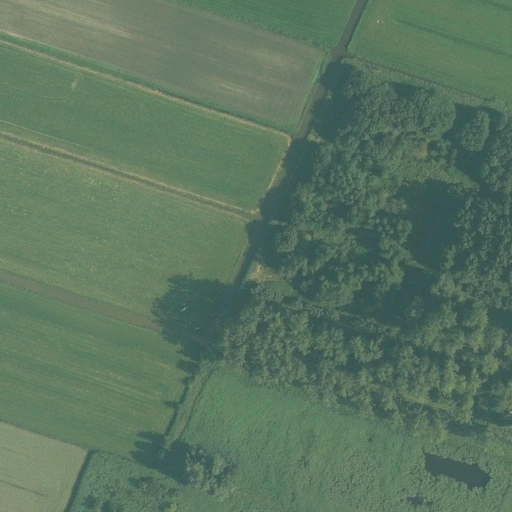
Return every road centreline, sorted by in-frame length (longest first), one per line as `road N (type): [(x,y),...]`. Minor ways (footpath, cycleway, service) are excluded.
road 1 (track): [(171,467),(213,364),(511,459)]
road 2 (track): [(511,429),(284,358)]
road 3 (track): [(298,511),(171,467),(155,477),(99,460)]
